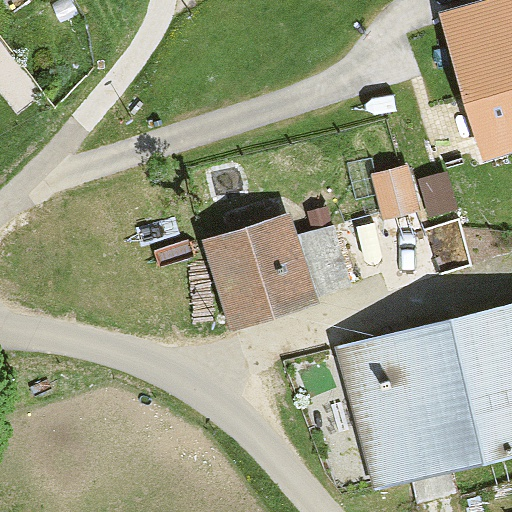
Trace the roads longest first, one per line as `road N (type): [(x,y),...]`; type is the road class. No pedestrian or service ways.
road 1 (unclassified): [(0,319),(121,350),(196,381),(328,511)]
road 2 (track): [(0,218),(109,163),(355,89)]
road 3 (track): [(0,215),(84,133),(136,59),(164,0)]
